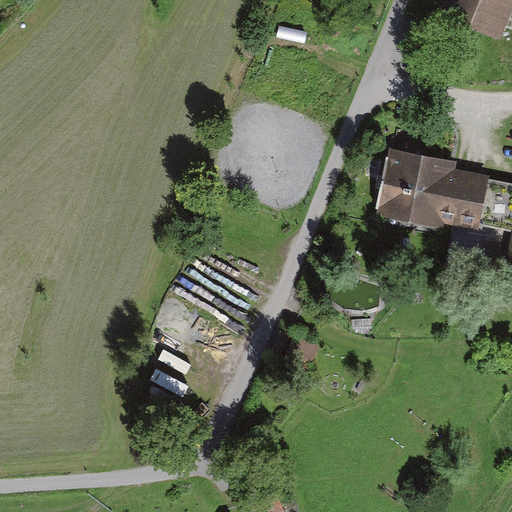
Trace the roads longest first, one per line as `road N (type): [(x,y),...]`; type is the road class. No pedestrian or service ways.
road 1 (residential): [(402,0),(294,267),(204,456),(172,472),(0,487)]
road 2 (track): [(511,104),(452,105),(370,77)]
